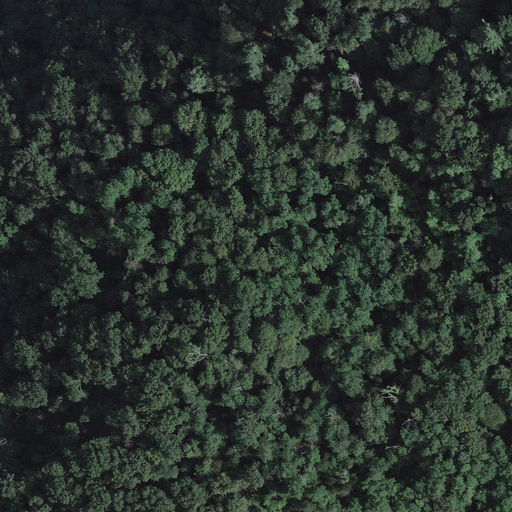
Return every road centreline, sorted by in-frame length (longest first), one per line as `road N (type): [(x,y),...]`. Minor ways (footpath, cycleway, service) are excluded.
road 1 (motorway): [(371,511),(232,256),(143,0)]
road 2 (motorway): [(61,0),(86,104),(142,259),(176,340),(273,511)]
